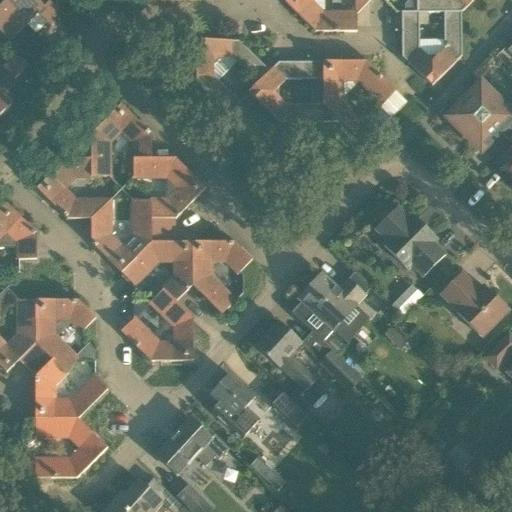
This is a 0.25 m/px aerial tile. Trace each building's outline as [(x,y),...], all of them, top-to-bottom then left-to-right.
[(0,0),(0,32),(9,42),(25,26),(0,0)] [(0,0),(25,26),(26,25),(36,34),(46,23),(49,26),(55,20),(43,8),(35,0),(0,0)] [(314,32),(340,32),(356,32),(356,14),(324,14),(324,0),(285,0),(284,2),(314,32)] [(415,0),(415,1),(415,13),(418,13),(443,13),(443,12),(461,12),(473,0),(415,0)] [(405,6),(405,12),(415,13),(415,1),(410,1),(405,6)] [(43,8),(55,20),(61,14),(49,2),(43,8)] [(405,12),(400,12),(401,57),(431,86),(461,56),(461,13),(461,12),(443,12),(443,13),(443,49),(436,56),(425,56),(418,49),(418,13),(415,13),(405,12)] [(218,81),(235,64),(249,77),(244,84),(245,90),(248,94),(269,72),(237,41),(195,41),(195,84),(227,115),(240,103),(218,81)] [(2,68),(8,74),(20,62),(14,56),(2,68)] [(26,68),(20,62),(8,74),(14,80),(26,68)] [(278,123),(340,122),(323,106),(287,106),(280,97),(280,87),(287,80),(323,80),(323,62),(277,63),(269,72),(248,94),(278,123)] [(323,62),(323,80),(323,106),(340,122),(352,134),(364,145),(378,130),(367,120),(364,122),(342,100),(358,83),(382,109),(382,104),(394,91),(365,62),(323,62)] [(507,141),(511,135),(511,114),(510,116),(480,86),(449,117),(480,148),(497,131),(507,141)] [(0,95),(0,115),(10,106),(0,95)] [(90,135),(90,159),(91,159),(92,177),(109,177),(109,142),(120,131),(132,142),(133,160),(151,160),(151,159),(150,135),(120,105),(90,135)] [(511,147),(502,158),(511,167),(506,174),(511,179),(511,147)] [(74,177),(92,177),(91,159),(90,159),(66,159),(36,189),(66,220),(90,220),(109,201),(72,201),(61,190),(74,177)] [(151,200),(151,242),(175,242),(175,219),(205,189),(175,159),(151,159),(151,160),(133,160),(133,177),(166,177),(166,200),(151,200)] [(109,201),(90,220),(90,244),(120,273),(151,242),(151,200),(133,200),(134,236),(121,248),(109,236),(109,230),(109,201)] [(0,248),(18,248),(18,260),(36,260),(36,235),(6,205),(0,210),(0,248)] [(422,278),(445,255),(433,244),(437,240),(412,216),(408,219),(397,208),(390,214),(386,213),(380,219),(381,224),(374,230),(386,242),(383,246),(407,270),(411,267),(422,278)] [(176,280),(164,290),(175,302),(191,286),(191,243),(175,243),(175,242),(151,242),(120,273),(133,285),(157,261),(175,261),(176,280)] [(234,243),(192,243),(191,243),(191,286),(221,315),(242,294),(242,276),(239,273),(251,260),(234,243)] [(478,291),(461,274),(440,296),(457,313),(456,313),(481,339),(508,311),(483,286),(478,291)] [(321,275),(298,300),(302,303),(292,315),(311,333),(323,343),(333,332),(356,306),(355,305),(364,295),(347,280),(338,290),(321,275)] [(120,332),(131,343),(150,362),(192,362),(192,319),(175,302),(164,290),(151,303),(175,329),(176,345),(158,345),(133,320),(120,332)] [(18,361),(35,345),(35,301),(18,301),(18,336),(5,349),(0,343),(0,319),(0,309),(0,367),(6,373),(18,361)] [(35,301),(35,345),(64,373),(77,361),(94,361),(94,343),(91,340),(74,358),(55,339),(72,322),(81,332),(95,319),(77,301),(35,301)] [(306,371),(291,357),(301,346),(302,345),(301,344),(277,322),(255,346),(279,368),(305,391),(300,397),(312,409),(318,409),(326,400),(325,394),(314,383),(316,380),(306,371)] [(392,328),(386,335),(395,343),(401,337),(392,328)] [(311,333),(301,344),(302,345),(301,346),(316,359),(320,363),(318,366),(349,394),(362,379),(323,343),(311,333)] [(511,337),(508,334),(484,358),(496,370),(500,365),(507,371),(505,373),(511,379),(511,337)] [(35,377),(34,419),(77,419),(107,390),(94,378),(68,402),(51,402),(52,386),(64,373),(35,345),(18,361),(35,377)] [(468,373),(456,385),(468,398),(480,386),(468,373)] [(217,406),(211,413),(240,440),(259,420),(246,407),(254,399),(229,375),(208,398),(217,406)] [(295,431),(309,416),(285,392),(270,407),(295,431)] [(34,479),(50,479),(76,479),(106,449),(77,419),(34,419),(34,436),(70,437),(82,448),(70,460),(34,460),(34,479)] [(218,461),(229,450),(229,449),(214,436),(211,439),(189,419),(155,456),(177,476),(195,457),(206,467),(215,457),(218,461)] [(259,457),(257,458),(250,466),(276,492),(284,484),(286,482),(259,457)] [(476,490),(457,472),(447,483),(466,501),(476,490)] [(153,479),(145,488),(138,482),(119,502),(116,499),(104,511),(155,511),(163,504),(170,511),(179,511),(182,509),(153,479)] [(191,511),(211,511),(213,510),(189,485),(177,498),(191,511)]
